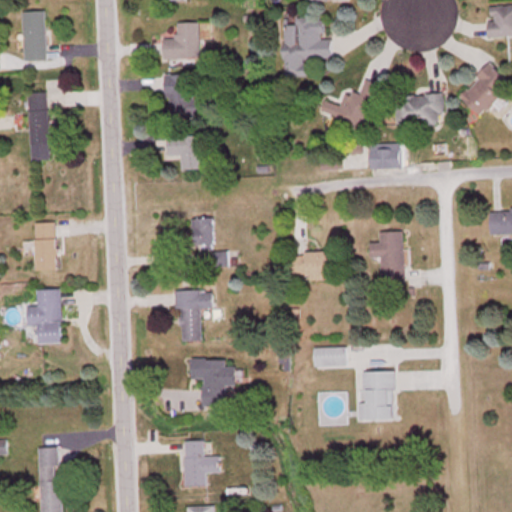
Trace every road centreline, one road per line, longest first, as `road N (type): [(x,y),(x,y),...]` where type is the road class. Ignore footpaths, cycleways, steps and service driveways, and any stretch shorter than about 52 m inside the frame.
road 1 (residential): [(124,511),(101,0)]
road 2 (residential): [(445,176),(453,419)]
road 3 (residential): [(297,186),(511,171)]
